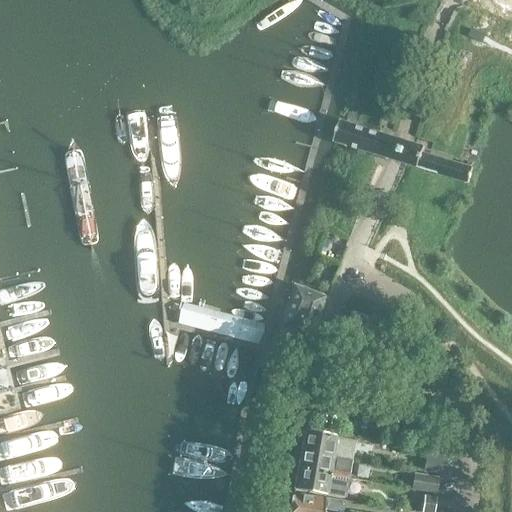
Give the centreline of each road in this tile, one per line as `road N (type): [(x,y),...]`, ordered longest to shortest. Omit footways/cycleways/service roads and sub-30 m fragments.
road 1 (residential): [(465,511),(453,424),(424,329),(401,299),(345,272)]
road 2 (residential): [(280,511),(295,416),(345,272)]
